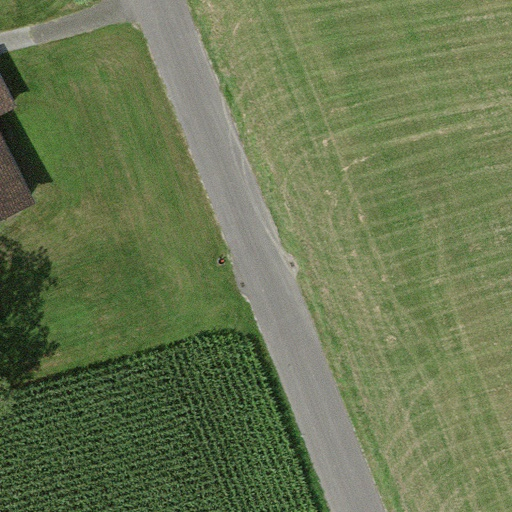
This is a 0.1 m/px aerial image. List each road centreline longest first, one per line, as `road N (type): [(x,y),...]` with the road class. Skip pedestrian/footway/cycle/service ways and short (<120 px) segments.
road 1 (tertiary): [(157,0),(358,511)]
road 2 (track): [(0,53),(158,1)]
